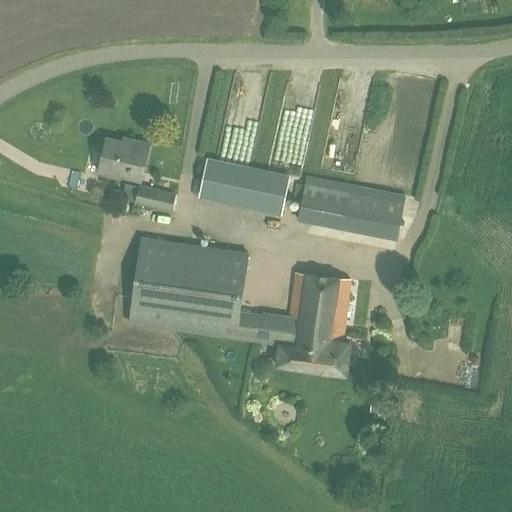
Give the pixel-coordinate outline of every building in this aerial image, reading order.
[(99,171),(142,181),(150,143),(129,138),(128,142),(107,137),(99,171)] [(200,197),(283,214),(291,175),(208,158),(200,197)] [(298,220),(398,240),(406,196),(307,177),(298,220)] [(135,203),(173,212),(177,193),(140,184),(135,203)] [(283,367),(348,376),(352,343),(344,341),(352,280),(296,272),(290,315),(264,312),(264,314),(242,310),(250,251),(142,236),(129,323),(286,346),(283,367)] [(372,399),(371,413),(395,415),(396,401),(372,399)]
